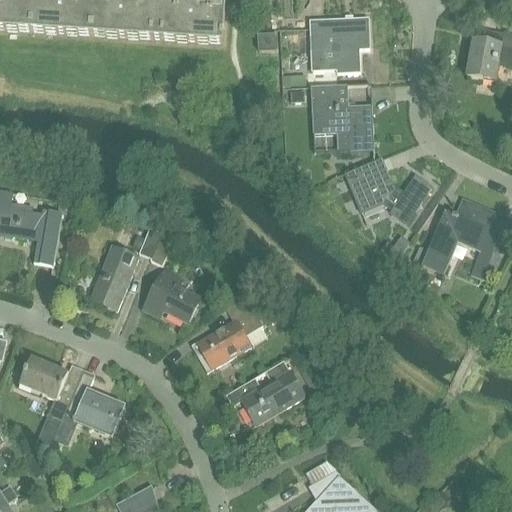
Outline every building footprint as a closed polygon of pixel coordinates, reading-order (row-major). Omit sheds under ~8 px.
[(0,0),(0,33),(32,35),(33,0),(0,0)] [(33,0),(32,35),(95,39),(97,0),(33,0)] [(145,0),(97,0),(95,39),(159,43),(162,1),(145,0)] [(162,1),(159,43),(223,47),(225,5),(162,1)] [(310,24),(311,55),(312,75),(337,74),(337,80),(359,79),(358,52),(370,52),(368,21),(310,24)] [(511,37),(489,34),(486,47),(473,44),(467,80),(494,85),(498,66),(511,68),(511,37)] [(276,38),(258,39),(259,54),(277,54),(276,38)] [(306,79),(289,80),(289,91),(306,90),(306,79)] [(374,154),(372,109),(349,110),(348,88),(311,90),(314,156),(374,154)] [(305,94),(291,95),(292,106),(306,105),(305,94)] [(395,193),(381,161),(345,177),(361,216),(386,206),(394,211),(391,216),(407,227),(432,190),(416,179),(403,199),(395,193)] [(42,219),(30,216),(31,211),(9,207),(11,196),(0,194),(0,238),(39,245),(35,267),(53,271),(62,217),(43,214),(42,219)] [(500,253),(511,226),(464,205),(458,219),(445,214),(422,269),(440,276),(456,239),(482,250),(471,276),(482,281),(494,251),(500,253)] [(161,236),(151,261),(150,263),(161,269),(175,241),(164,230),(161,236)] [(151,261),(161,236),(149,232),(139,256),(151,261)] [(142,249),(145,241),(138,239),(133,250),(140,253),(142,249)] [(388,245),(383,253),(382,254),(387,257),(398,264),(409,245),(401,240),(395,249),(388,245)] [(139,261),(112,251),(91,304),(117,315),(139,261)] [(183,284),(164,275),(144,313),(160,321),(163,314),(188,327),(201,303),(179,291),(183,284)] [(227,314),(233,326),(192,350),(192,351),(193,350),(198,360),(198,361),(199,361),(207,375),(206,375),(207,376),(251,350),(245,339),(262,328),(245,300),(227,314)] [(64,421),(83,374),(72,369),(69,377),(31,361),(20,389),(54,403),(46,423),(60,429),(64,421)] [(64,421),(77,426),(113,441),(125,411),(88,395),(95,378),(83,374),(64,421)] [(265,376),(255,382),(229,398),(235,409),(242,405),(256,429),(305,400),(290,376),(271,387),(265,376)] [(27,467),(36,481),(45,476),(41,469),(36,462),(27,467)] [(374,511),(340,480),(341,479),(336,474),(313,487),(320,499),(308,511),(374,511)] [(158,511),(152,489),(117,508),(118,511),(158,511)] [(0,497),(0,511),(6,511),(5,510),(18,502),(11,490),(0,497)] [(438,496),(431,505),(438,511),(439,511),(447,504),(438,496)]
